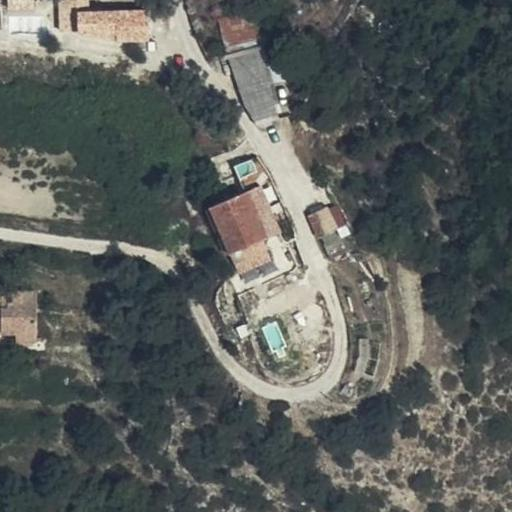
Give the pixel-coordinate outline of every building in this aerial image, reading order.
[(60,0),(61,30),(78,29),(78,7),(92,6),(91,0),(60,0)] [(227,57),(229,56),(263,48),(266,48),(259,9),(219,19),(227,57)] [(239,92),(252,114),(264,100),(270,90),(269,85),(266,71),(263,48),(229,56),(239,92)] [(264,100),(252,114),(258,125),(278,119),(270,90),(264,100)] [(269,238),(249,191),(211,207),(235,263),(252,256),(248,247),(269,238)] [(310,213),(319,234),(349,221),(340,200),(310,213)] [(36,341),(37,292),(0,291),(0,331),(18,332),(18,340),(36,341)] [(53,373),(52,387),(69,389),(69,375),(53,373)] [(141,448),(158,409),(139,401),(119,436),(141,448)] [(142,473),(148,458),(126,448),(119,462),(142,473)]
